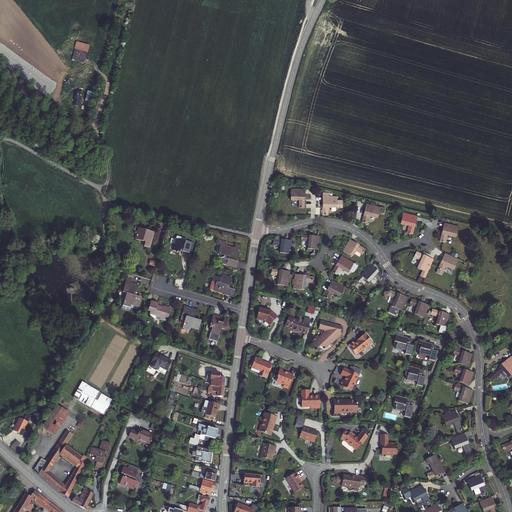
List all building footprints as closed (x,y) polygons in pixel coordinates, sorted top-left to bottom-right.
[(77,41),(72,59),(85,62),(90,44),(77,41)] [(300,201),(299,208),(305,208),(306,190),(292,188),(291,200),(300,201)] [(324,192),(323,214),(329,214),(329,208),(337,208),(342,208),(343,201),(337,201),(338,196),(329,195),(329,192),(324,192)] [(366,205),(362,223),(369,224),(370,217),(378,218),(379,213),(384,214),(386,209),(366,205)] [(404,213),(401,224),(410,227),(408,234),(415,236),(419,218),(404,213)] [(445,224),(440,242),(446,243),(448,236),(456,238),(459,228),(445,224)] [(154,234),(140,230),(138,237),(136,237),(134,241),(144,245),(143,249),(149,250),(154,234)] [(308,248),(320,249),(321,238),(302,236),(302,242),(309,242),(308,248)] [(176,242),(173,241),(171,246),(176,248),(175,251),(184,253),(184,251),(185,252),(185,253),(192,255),(196,243),(188,241),(186,240),(186,241),(179,240),(178,241),(177,240),(176,242)] [(292,254),(293,241),(274,240),(274,246),(280,246),(280,254),(292,254)] [(351,241),(344,251),(352,256),(357,249),(365,254),(367,250),(351,241)] [(221,254),(220,255),(226,258),(226,260),(221,260),(223,266),(237,271),(240,264),(233,262),(233,260),(238,262),(241,253),(227,248),(228,244),(223,242),(222,246),(224,246),(222,251),(221,250),(219,254),(221,254)] [(417,269),(428,273),(434,261),(417,252),(415,258),(421,261),(417,269)] [(446,254),(437,274),(443,277),(447,267),(455,270),(459,260),(446,254)] [(343,256),(333,273),(339,275),(342,269),(349,273),(350,272),(354,274),(359,267),(355,264),(343,256)] [(374,277),(381,282),(383,280),(385,278),(370,265),(360,276),(369,283),(374,277)] [(291,272),(272,269),(271,275),(278,277),(278,285),(289,287),(291,272)] [(313,284),(314,278),(295,274),(293,289),(305,290),(306,283),(313,284)] [(221,280),(214,277),(209,290),(223,295),(222,296),(225,297),(226,294),(228,290),(231,280),(222,276),(221,280)] [(142,283),(135,280),(133,285),(128,284),(126,289),(128,290),(125,301),(125,302),(124,304),(125,305),(126,305),(129,306),(130,307),(131,306),(132,304),(133,301),(141,304),(143,295),(139,293),(142,283)] [(340,297),(345,288),(333,280),(324,297),(329,299),(332,293),(340,297)] [(228,290),(226,294),(225,297),(232,299),(234,293),(228,290)] [(403,311),(409,298),(391,291),(389,296),(397,299),(393,307),(403,311)] [(161,301),(153,299),(149,309),(152,310),(151,313),(162,317),(161,319),(166,320),(168,315),(170,316),(173,308),(160,304),(161,301)] [(414,315),(425,320),(429,309),(430,306),(412,300),(410,305),(417,307),(414,315)] [(198,310),(191,308),(190,311),(184,309),(181,320),(184,321),(181,330),(189,332),(190,330),(197,332),(201,322),(195,320),(198,310)] [(279,318),(273,313),(271,311),(261,309),(258,320),(267,322),(271,326),(279,318)] [(446,333),(447,328),(448,326),(449,321),(451,315),(433,310),(431,315),(438,317),(435,325),(442,326),(439,334),(445,335),(446,333)] [(220,319),(214,316),(209,328),(212,329),(208,340),(217,343),(222,331),(226,332),(230,322),(225,320),(223,326),(218,325),(220,319)] [(308,335),(312,320),(305,319),(304,323),(303,323),(303,322),(299,320),(298,322),(291,318),(286,326),(294,330),(294,332),(295,333),(296,333),(297,334),(298,333),(299,333),(308,335)] [(343,336),(341,334),(343,328),(322,323),(320,330),(329,333),(319,341),(317,339),(314,342),(315,344),(315,345),(319,350),(320,348),(322,350),(326,351),(329,350),(332,349),(330,347),(331,347),(332,345),(343,336)] [(355,343),(350,347),(357,356),(367,348),(368,349),(372,346),(371,345),(374,343),(367,334),(359,340),(360,341),(356,344),(355,343)] [(407,339),(397,336),(395,343),(397,344),(396,346),(395,347),(396,348),(396,350),(401,352),(402,351),(406,352),(405,355),(411,357),(413,349),(412,349),(412,347),(409,346),(410,344),(406,343),(407,339)] [(430,345),(419,342),(417,349),(420,350),(419,352),(418,352),(418,353),(419,354),(418,356),(424,358),(424,357),(429,358),(428,361),(434,363),(436,355),(434,355),(435,352),(432,352),(433,350),(429,349),(430,345)] [(459,364),(470,368),(474,355),(469,354),(457,349),(455,354),(461,357),(459,364)] [(167,371),(172,362),(157,353),(150,365),(158,370),(160,366),(167,371)] [(262,361),(263,360),(257,357),(256,360),(254,359),(250,367),(257,370),(257,371),(262,373),(260,376),(265,378),(267,379),(273,365),(266,362),(266,364),(264,363),(263,362),(262,361)] [(511,359),(510,357),(492,374),(488,377),(492,382),(503,372),(509,379),(511,375),(511,359)] [(469,371),(457,367),(456,373),(463,375),(460,382),(471,386),(475,373),(469,371)] [(419,371),(408,368),(406,375),(408,375),(408,378),(407,377),(406,379),(407,379),(407,382),(413,383),(418,384),(417,387),(423,388),(425,381),(423,380),(423,378),(421,377),(421,376),(418,375),(419,371)] [(287,372),(287,373),(285,372),(285,371),(285,370),(281,369),(279,376),(278,375),(277,377),(278,377),(277,379),(279,382),(281,383),(280,383),(285,385),(285,386),(285,387),(286,388),(288,389),(289,388),(290,387),(290,388),(295,375),(287,372)] [(341,387),(352,392),(360,376),(345,369),(341,376),(347,379),(345,382),(344,381),(341,387)] [(220,389),(225,389),(225,380),(220,379),(220,376),(208,375),(208,381),(210,382),(209,386),(211,386),(210,388),(217,389),(216,390),(220,390),(220,389)] [(74,398),(105,414),(113,397),(82,382),(74,398)] [(474,391),(457,385),(456,390),(462,392),(459,400),(470,404),(474,391)] [(224,399),(225,390),(225,389),(220,389),(220,390),(216,390),(217,389),(210,388),(210,394),(213,394),(213,398),(218,398),(218,399),(224,399)] [(302,391),(302,407),(311,407),(311,409),(320,409),(320,395),(313,396),(310,396),(310,391),(302,391)] [(406,404),(407,400),(396,397),(394,404),(397,405),(396,407),(395,407),(395,408),(396,409),(395,411),(401,413),(401,412),(406,413),(404,418),(410,420),(413,410),(411,410),(412,407),(409,407),(409,405),(406,404)] [(347,401),(334,401),(334,415),(341,415),(341,413),(349,413),(349,414),(350,414),(350,416),(352,417),(354,417),(355,417),(355,414),(357,414),(357,401),(350,401),(350,402),(347,402),(347,401)] [(221,407),(210,404),(208,410),(205,409),(204,409),(202,414),(207,416),(206,417),(207,417),(215,420),(216,420),(218,410),(220,411),(221,407)] [(68,413),(58,408),(47,430),(57,435),(68,413)] [(459,433),(464,430),(457,411),(443,415),(447,426),(455,423),(459,433)] [(265,421),(264,420),(260,432),(272,436),(274,429),(275,429),(276,425),(275,425),(278,417),(267,414),(265,421)] [(21,419),(15,430),(21,433),(20,434),(21,434),(22,433),(23,434),(23,435),(25,436),(28,431),(26,430),(33,418),(29,415),(26,421),(21,419)] [(299,417),(295,429),(303,431),(303,429),(307,419),(299,417)] [(208,439),(214,441),(217,432),(198,426),(197,429),(198,429),(197,432),(200,433),(199,438),(194,436),(192,441),(191,446),(195,447),(198,440),(205,443),(207,442),(208,439)] [(306,441),(315,444),(318,434),(303,429),(303,431),(300,439),(306,441)] [(68,430),(56,450),(60,453),(62,454),(67,445),(75,435),(68,430)] [(141,430),(139,433),(131,431),(128,439),(137,441),(137,440),(150,444),(154,434),(141,430)] [(351,448),(352,447),(357,451),(361,445),(362,445),(368,438),(366,437),(362,434),(357,440),(355,438),(355,437),(350,433),(349,435),(347,433),(343,432),(341,440),(344,441),(349,445),(349,446),(351,448)] [(452,438),(456,449),(464,446),(468,456),(473,454),(465,434),(452,438)] [(391,457),(397,458),(399,448),(396,447),(396,446),(391,445),(390,447),(389,446),(390,437),(383,436),(382,446),(383,446),(383,450),(382,456),(386,456),(386,457),(391,458),(391,457)] [(511,442),(503,445),(505,451),(511,449),(511,442)] [(100,450),(96,449),(93,455),(96,457),(94,462),(96,463),(93,469),(99,472),(105,460),(104,459),(106,455),(108,456),(113,447),(104,443),(100,450)] [(274,453),(276,447),(263,444),(259,458),(271,461),(272,456),(273,453),(274,453)] [(84,457),(67,445),(62,454),(76,465),(65,486),(62,492),(62,493),(69,498),(89,458),(85,455),(84,457)] [(195,464),(210,465),(211,453),(197,448),(195,464)] [(60,453),(56,450),(40,474),(57,488),(61,483),(48,472),(50,468),(52,469),(55,465),(53,463),(60,453)] [(427,474),(431,481),(447,472),(438,454),(427,460),(429,464),(430,464),(434,471),(427,474)] [(130,469),(125,467),(123,474),(125,475),(122,484),(132,487),(132,488),(137,490),(140,482),(137,481),(140,472),(130,469)] [(219,473),(208,470),(206,477),(201,475),(201,473),(195,472),(193,478),(215,484),(219,473)] [(300,480),(296,473),(286,479),(294,494),(304,488),(301,483),(300,483),(299,481),(300,481),(299,480),(300,480)] [(363,487),(364,479),(355,477),(354,479),(351,478),(351,477),(344,476),(343,479),(339,479),(338,477),(334,480),(337,484),(339,482),(342,482),(341,486),(347,487),(348,488),(351,489),(352,488),(359,490),(359,486),(363,487)] [(483,496),(488,493),(482,476),(469,481),(473,491),(480,489),(483,496)] [(252,490),(259,491),(260,487),(264,487),(265,479),(245,477),(244,485),(252,486),(252,490)] [(163,482),(162,488),(171,491),(173,484),(163,482)] [(188,491),(210,497),(212,490),(215,491),(217,486),(203,482),(201,490),(189,487),(188,491)] [(402,492),(404,497),(407,501),(412,498),(415,503),(422,499),(426,505),(431,502),(422,486),(410,494),(407,489),(402,492)] [(32,496),(32,497),(51,511),(63,511),(35,490),(30,495),(32,496)] [(77,497),(73,502),(81,507),(89,492),(87,490),(82,500),(77,497)] [(95,495),(89,492),(81,507),(87,510),(95,495)] [(22,511),(32,497),(32,496),(30,495),(26,493),(13,511),(22,511)] [(210,500),(202,498),(201,503),(203,504),(202,507),(200,507),(200,508),(190,505),(187,511),(205,511),(208,505),(209,506),(210,500)] [(480,502),(484,511),(491,510),(492,511),(498,511),(493,498),(480,502)] [(255,511),(258,505),(251,505),(250,508),(237,503),(232,511),(255,511)] [(467,511),(463,503),(446,511),(467,511)]
